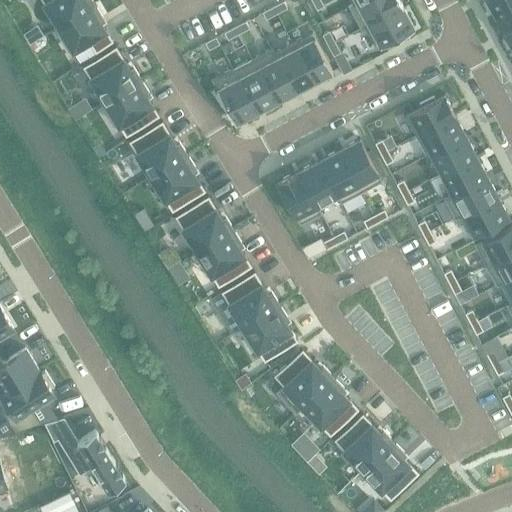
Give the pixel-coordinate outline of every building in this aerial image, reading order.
[(42,0),(58,26),(95,3),(92,0),(42,0)] [(283,0),(273,6),(277,13),(287,7),(283,0)] [(321,0),(311,0),(317,9),(324,5),(321,0)] [(352,3),(348,5),(360,29),(365,26),(364,25),(402,5),(399,0),(360,0),(353,4),(352,3)] [(511,0),(487,0),(497,17),(511,9),(511,0)] [(95,3),(58,26),(73,49),(89,40),(96,51),(113,40),(99,18),(103,16),(95,3)] [(402,5),(364,25),(365,26),(376,48),(414,27),(402,5)] [(273,6),(262,12),(266,19),(277,13),(273,6)] [(511,9),(497,17),(507,36),(511,33),(511,9)] [(245,20),(235,26),(238,33),(249,28),(245,20)] [(235,26),(224,32),(228,39),(238,33),(235,26)] [(329,30),(322,34),(328,44),(335,41),(329,30)] [(312,32),(292,42),(313,81),(333,70),(312,32)] [(216,36),(205,42),(209,49),(220,43),(216,36)] [(335,41),(328,44),(333,55),(340,51),(335,41)] [(274,52),(273,53),(293,91),(313,81),(292,42),(274,52)] [(116,45),(83,66),(104,100),(141,78),(133,65),(129,67),(116,45)] [(272,48),(252,58),(274,101),(293,91),(273,53),(274,52),(272,48)] [(252,58),(233,69),(255,111),(274,101),(252,58)] [(233,69),(213,79),(235,122),(255,111),(233,69)] [(141,78),(104,100),(126,135),(159,115),(145,93),(149,91),(141,78)] [(420,105),(405,113),(416,134),(455,114),(444,93),(435,97),(434,95),(419,103),(420,105)] [(455,114),(416,134),(418,139),(427,155),(465,134),(457,118),(455,115),(456,115),(455,114)] [(162,120),(129,141),(150,175),(187,153),(179,140),(175,142),(162,120)] [(465,134),(427,155),(431,153),(441,172),(476,154),(465,134)] [(360,137),(339,148),(361,191),(382,180),(373,163),(360,137)] [(382,139),(375,142),(380,153),(387,149),(382,139)] [(100,141),(92,145),(98,155),(106,151),(100,141)] [(339,148),(319,159),(339,197),(341,202),(361,191),(339,148)] [(387,149),(380,153),(383,158),(386,163),(393,160),(390,154),(387,149)] [(187,153),(150,175),(172,210),(205,190),(192,168),(195,166),(187,153)] [(476,154),(441,172),(452,192),(443,196),(444,197),(487,174),(476,154)] [(299,169),(298,169),(319,208),(339,197),(319,159),(299,169)] [(298,169),(277,180),(282,189),(279,190),(287,205),(289,203),(291,207),(300,223),(321,212),(298,169)] [(487,174),(444,197),(454,217),(497,195),(487,174)] [(403,179),(396,183),(402,193),(409,190),(403,179)] [(409,190),(402,193),(407,204),(414,200),(409,190)] [(208,195),(175,216),(197,250),(233,228),(225,215),(221,217),(208,195)] [(497,195),(454,217),(455,218),(459,216),(470,236),(508,216),(497,195)] [(384,209),(373,214),(377,221),(387,216),(384,209)] [(373,214),(363,220),(367,227),(377,221),(373,214)] [(149,217),(140,222),(145,230),(154,224),(149,217)] [(425,220),(418,223),(423,234),(430,230),(425,220)] [(511,222),(474,243),(477,248),(485,264),(511,249),(511,222)] [(233,228),(197,250),(200,257),(218,285),(251,265),(238,243),(241,241),(238,236),(233,228)] [(344,230),(333,236),(337,243),(347,237),(344,230)] [(430,230),(423,234),(429,244),(436,240),(430,230)] [(333,236),(323,241),(327,248),(337,243),(333,236)] [(474,243),(472,240),(455,249),(459,258),(477,248),(474,243)] [(511,249),(485,264),(495,284),(511,274),(511,249)] [(16,267),(0,274),(0,284),(20,277),(16,267)] [(451,269),(444,272),(449,283),(456,279),(451,269)] [(255,270),(221,291),(243,326),(279,303),(271,290),(268,292),(255,270)] [(511,274),(500,281),(511,302),(511,301),(511,274)] [(456,279),(449,283),(455,293),(462,289),(456,279)] [(279,303),(243,326),(264,360),(298,340),(284,318),(288,316),(279,303)] [(0,333),(13,326),(0,305),(0,333)] [(472,309),(465,313),(470,323),(478,319),(472,309)] [(478,319),(470,323),(476,333),(483,330),(478,319)] [(0,357),(0,393),(39,369),(25,347),(2,361),(0,357)] [(302,348),(274,375),(283,384),(276,391),(295,411),(333,375),(323,364),(320,367),(302,348)] [(493,349),(486,353),(492,363),(499,360),(493,349)] [(499,360),(492,363),(497,374),(504,370),(499,360)] [(0,407),(7,418),(0,422),(0,435),(14,431),(40,422),(30,406),(53,392),(51,388),(55,386),(45,370),(41,372),(39,369),(0,393),(0,407)] [(245,372),(235,378),(237,381),(242,388),(251,381),(245,372)] [(333,375),(295,411),(295,412),(302,405),(330,434),(358,408),(341,389),(344,386),(333,375)] [(511,398),(509,393),(502,396),(508,407),(511,404),(511,398)] [(362,412),(334,439),(362,469),(393,439),(383,428),(380,431),(362,412)] [(64,416),(44,421),(53,441),(57,438),(79,474),(92,466),(107,490),(125,479),(121,472),(122,471),(117,463),(116,464),(105,445),(106,444),(100,435),(99,436),(95,429),(78,439),(64,416)] [(43,423),(13,433),(19,453),(52,442),(43,423)] [(393,439),(362,469),(390,499),(418,472),(401,453),(404,451),(393,439)] [(315,453),(308,460),(313,467),(321,460),(315,453)] [(0,457),(0,487),(9,485),(0,457)] [(79,511),(70,491),(40,505),(43,511),(79,511)]
